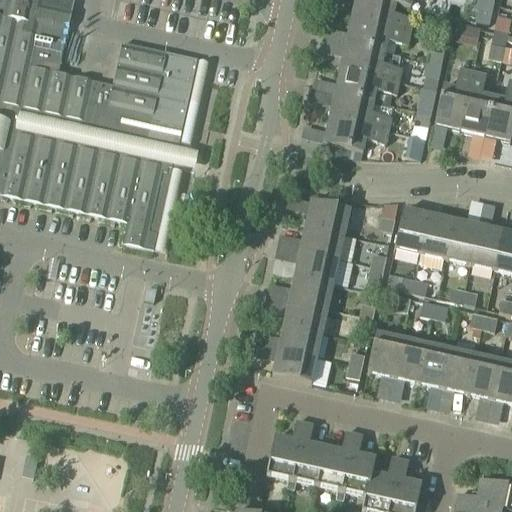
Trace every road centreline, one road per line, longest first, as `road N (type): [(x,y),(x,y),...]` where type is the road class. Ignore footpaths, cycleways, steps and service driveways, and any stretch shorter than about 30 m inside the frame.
road 1 (residential): [(249,492),(269,396),(452,441)]
road 2 (residential): [(275,73),(88,31),(95,0)]
road 3 (residential): [(228,291),(275,73)]
road 4 (residential): [(228,291),(22,246),(19,257)]
road 5 (residential): [(0,363),(201,406)]
road 6 (residential): [(344,181),(511,188)]
